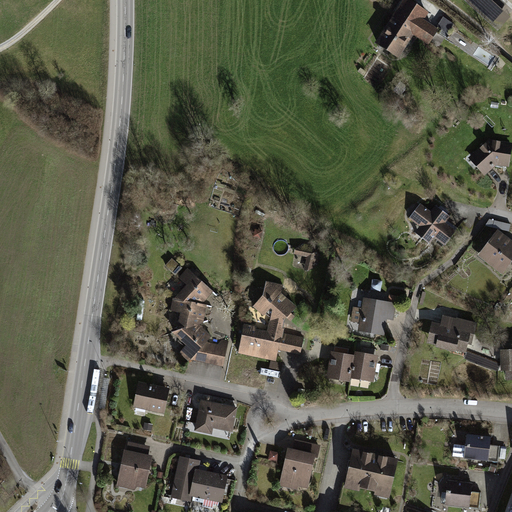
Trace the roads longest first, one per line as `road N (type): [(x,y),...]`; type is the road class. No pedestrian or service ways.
road 1 (tertiary): [(84,369),(119,136),(125,0)]
road 2 (residential): [(511,411),(417,406),(287,417)]
road 3 (tertiary): [(84,369),(59,498)]
